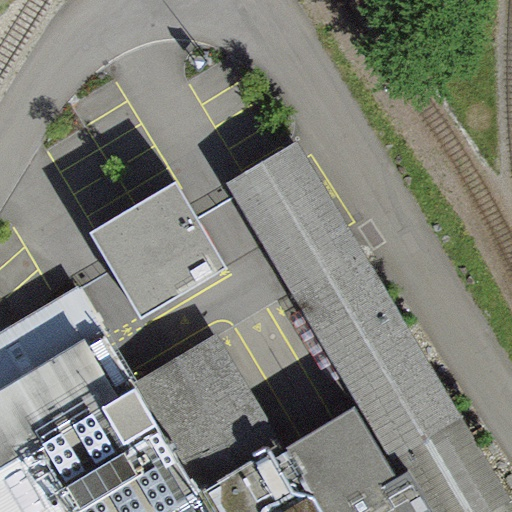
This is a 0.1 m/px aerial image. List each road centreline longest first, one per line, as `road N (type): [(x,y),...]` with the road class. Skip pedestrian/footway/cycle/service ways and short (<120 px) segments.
road 1 (residential): [(201,0),(271,35),(511,422)]
road 2 (residential): [(0,155),(86,20),(149,0)]
